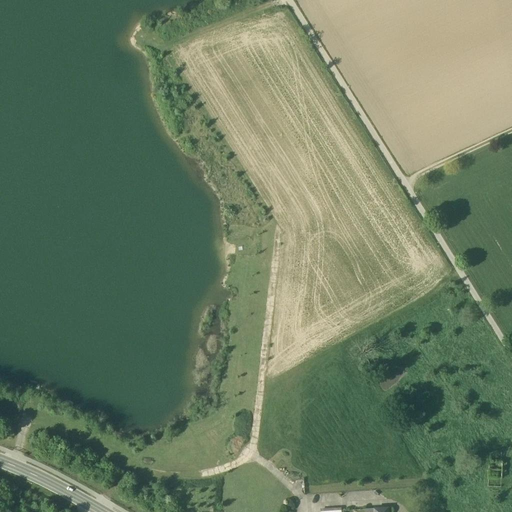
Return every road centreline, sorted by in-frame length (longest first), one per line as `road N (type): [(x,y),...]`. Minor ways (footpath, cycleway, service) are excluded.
road 1 (track): [(289,0),(409,188)]
road 2 (track): [(409,188),(511,349)]
